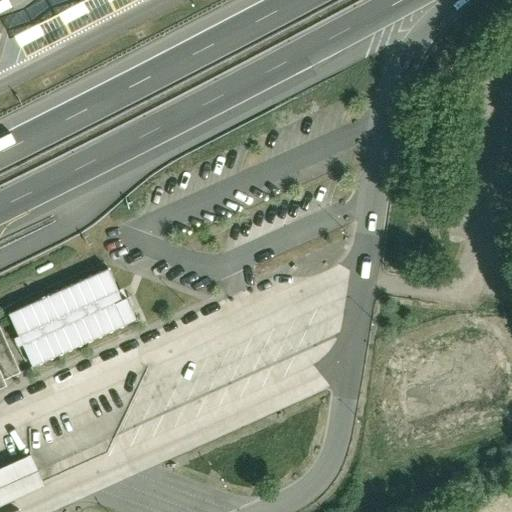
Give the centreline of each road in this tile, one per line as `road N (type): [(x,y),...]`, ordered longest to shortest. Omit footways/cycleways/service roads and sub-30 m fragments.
road 1 (motorway): [(0,208),(403,0)]
road 2 (motorway): [(292,0),(0,151)]
road 3 (unknown): [(0,261),(92,214),(122,146)]
road 4 (motorway): [(383,111),(439,0)]
